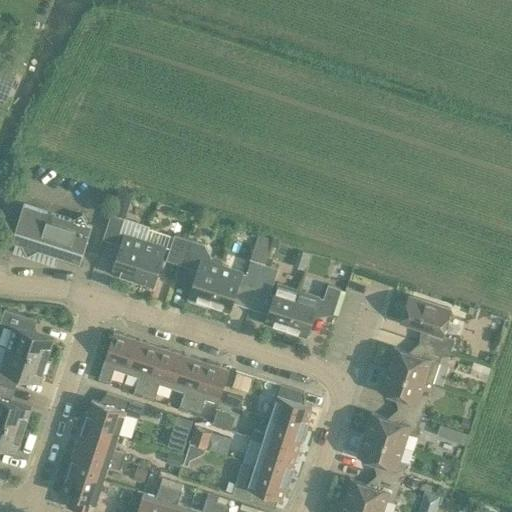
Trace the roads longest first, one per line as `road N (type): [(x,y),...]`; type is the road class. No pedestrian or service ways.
road 1 (residential): [(349,379),(97,299)]
road 2 (residential): [(28,506),(97,299)]
road 3 (residential): [(304,511),(349,379)]
